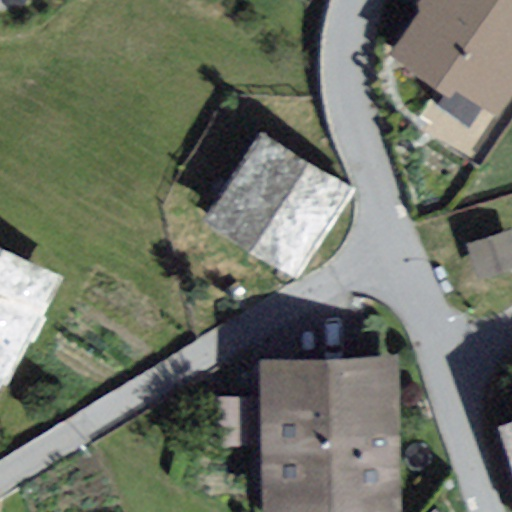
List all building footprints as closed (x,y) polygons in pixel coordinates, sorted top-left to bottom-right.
[(511,96),(511,0),(412,0),(385,42),(500,116),(511,96)] [(357,184),(230,103),(170,193),(299,279),(357,184)] [(61,269),(0,236),(0,377),(2,379),(61,269)] [(401,352),(261,353),(261,388),(262,443),(262,511),(402,510),(401,352)] [(262,443),(261,388),(212,389),(212,444),(262,443)] [(511,409),(499,414),(511,452),(511,409)]
